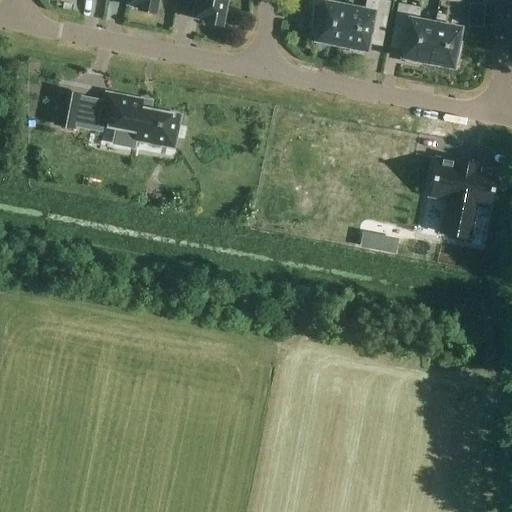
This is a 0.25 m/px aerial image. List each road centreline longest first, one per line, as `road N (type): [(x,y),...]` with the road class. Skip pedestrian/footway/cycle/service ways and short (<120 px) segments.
road 1 (residential): [(266,73),(25,25)]
road 2 (residential): [(499,118),(266,73)]
